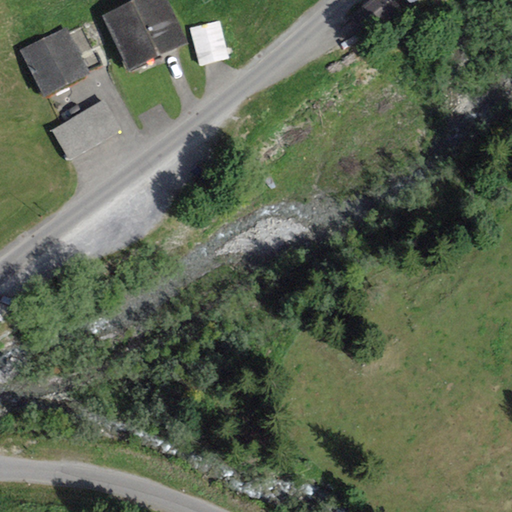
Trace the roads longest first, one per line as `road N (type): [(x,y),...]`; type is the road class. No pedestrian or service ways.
road 1 (tertiary): [(336,0),(196,121),(0,270)]
road 2 (unclassified): [(0,468),(87,477),(196,511)]
